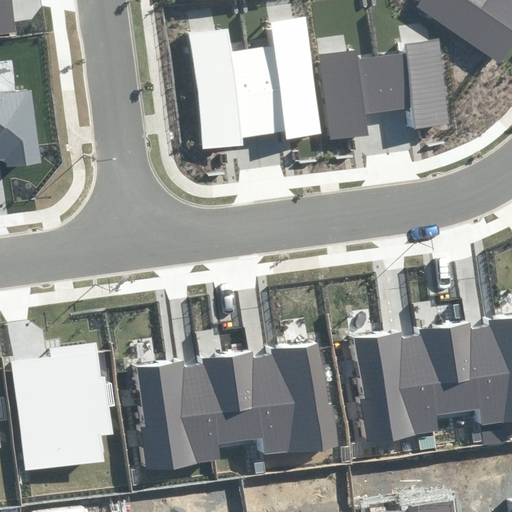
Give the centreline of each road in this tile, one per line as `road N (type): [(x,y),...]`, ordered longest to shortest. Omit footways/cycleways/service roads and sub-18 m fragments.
road 1 (residential): [(96,240),(451,190),(511,157)]
road 2 (residential): [(72,0),(96,240)]
